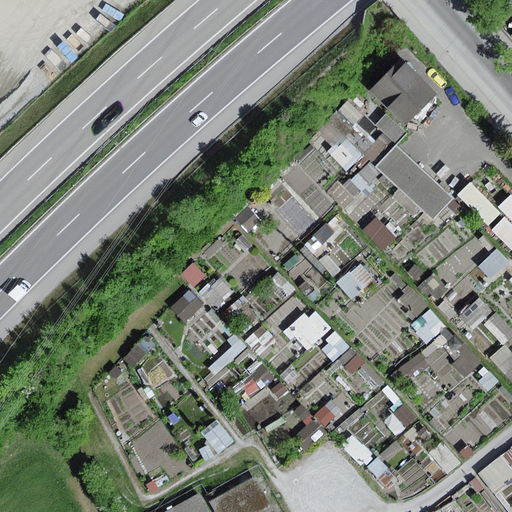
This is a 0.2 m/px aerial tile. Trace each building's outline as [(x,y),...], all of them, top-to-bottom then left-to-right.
[(511,0),(496,0),(502,11),(511,4),(511,0)] [(409,125),(440,94),(404,59),(373,91),(409,125)] [(386,115),(376,127),(397,145),(408,133),(386,115)] [(398,146),(379,168),(435,220),(455,198),(398,146)] [(458,190),(491,224),(504,212),(471,178),(458,190)] [(507,213),(493,225),(511,246),(511,190),(498,203),(507,213)] [(289,326),(306,348),(333,326),(316,305),(289,326)] [(494,489),(511,475),(511,444),(479,468),(494,489)] [(213,496),(221,511),(244,511),(269,500),(257,475),(213,496)] [(211,511),(203,492),(154,511),(211,511)]
